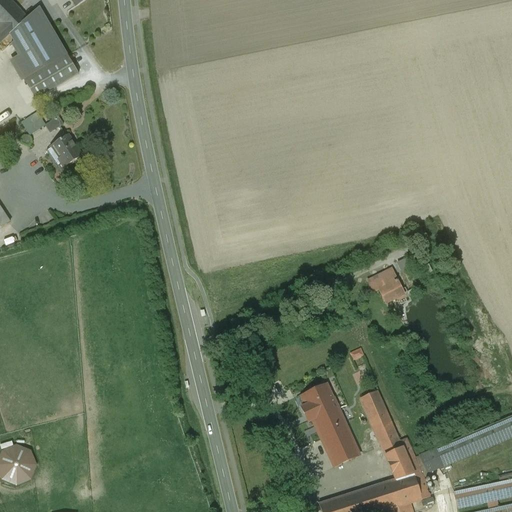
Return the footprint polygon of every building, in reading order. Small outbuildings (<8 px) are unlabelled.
[(67,56),(39,8),(27,19),(10,0),(0,0),(0,44),(9,35),(13,42),(11,44),(31,78),(67,56)] [(31,78),(24,82),(35,100),(78,75),(67,56),(31,78)] [(30,137),(45,126),(36,113),(21,124),(30,137)] [(58,118),(45,126),(50,134),(63,125),(58,118)] [(68,136),(59,142),(60,142),(51,148),(51,149),(46,152),(57,168),(61,164),(64,169),(82,157),(68,136)] [(3,215),(0,209),(0,229),(10,224),(4,214),(3,215)] [(401,262),(405,272),(416,268),(412,258),(401,262)] [(391,270),(368,282),(373,293),(378,291),(385,304),(390,302),(388,298),(402,291),(391,270)] [(360,350),(351,355),(353,360),(362,356),(360,350)] [(334,400),(327,385),(301,397),(305,407),(301,408),(308,423),(312,421),(333,468),(359,456),(346,429),(340,415),(338,409),(336,410),(333,403),(334,402),(333,400),(334,400)] [(399,443),(377,392),(360,400),(362,405),(368,419),(385,456),(402,449),(399,443)] [(358,401),(346,406),(348,411),(360,406),(358,401)] [(348,411),(340,415),(346,429),(368,419),(362,405),(360,406),(348,411)] [(511,417),(419,457),(426,474),(511,437),(511,417)] [(421,473),(406,440),(399,443),(402,449),(422,501),(429,499),(421,473)] [(21,444),(5,450),(0,464),(0,467),(5,480),(21,486),(35,481),(41,465),(35,450),(21,444)] [(385,456),(395,481),(318,505),(320,511),(386,511),(408,505),(422,501),(402,449),(385,456)] [(304,469),(298,471),(300,477),(307,474),(304,469)] [(511,480),(454,494),(457,509),(511,496),(511,480)]
